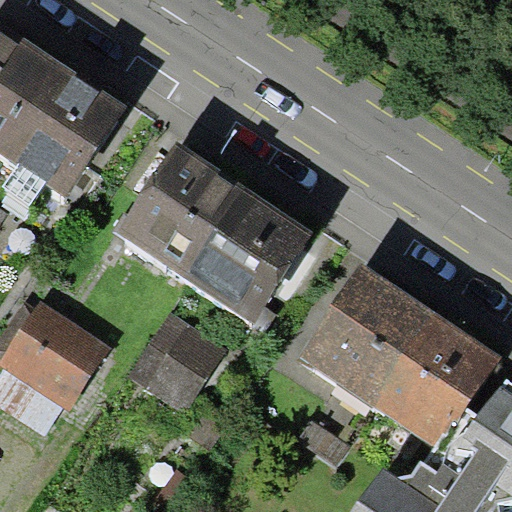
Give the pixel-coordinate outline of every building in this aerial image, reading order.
[(0,140),(65,179),(116,94),(0,24),(0,140)] [(256,304),(307,219),(171,139),(120,224),(256,304)] [(0,231),(14,208),(0,199),(0,231)] [(431,439),(488,353),(356,265),(299,351),(431,439)] [(68,402),(110,341),(44,297),(3,358),(68,402)] [(176,315),(140,378),(196,410),(231,347),(176,315)] [(421,475),(383,451),(342,511),(472,511),(465,507),(499,456),(511,464),(511,369),(496,359),(421,475)]
